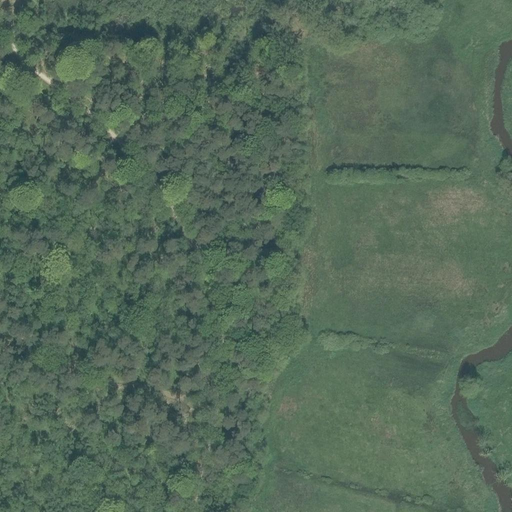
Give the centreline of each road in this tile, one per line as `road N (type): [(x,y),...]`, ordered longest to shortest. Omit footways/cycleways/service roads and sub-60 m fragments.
road 1 (track): [(0,16),(23,59),(129,155),(175,216),(215,293),(222,356),(190,511)]
road 2 (track): [(215,410),(0,345)]
